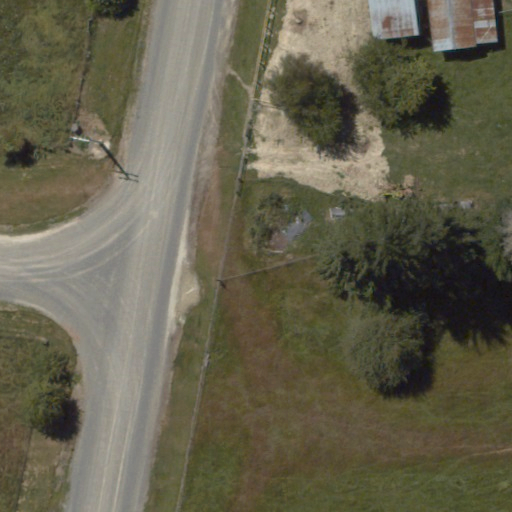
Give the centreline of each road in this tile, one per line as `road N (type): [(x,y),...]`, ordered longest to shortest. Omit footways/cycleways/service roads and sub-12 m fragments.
road 1 (residential): [(134,292),(187,0)]
road 2 (residential): [(104,511),(134,292)]
road 3 (residential): [(0,270),(134,292)]
